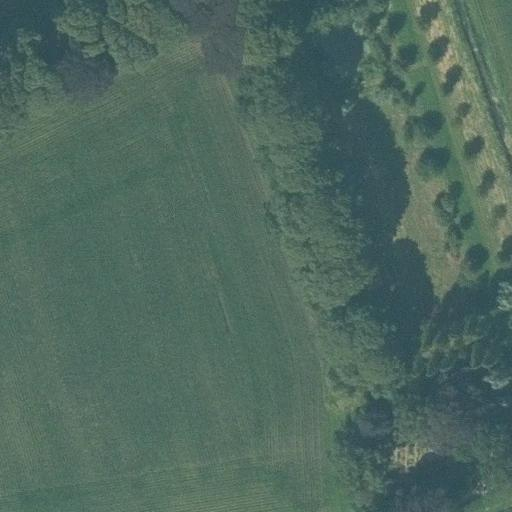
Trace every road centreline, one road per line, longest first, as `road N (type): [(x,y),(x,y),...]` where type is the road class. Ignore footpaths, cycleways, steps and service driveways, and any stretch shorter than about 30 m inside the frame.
road 1 (track): [(252,0),(376,341)]
road 2 (track): [(0,69),(143,0)]
